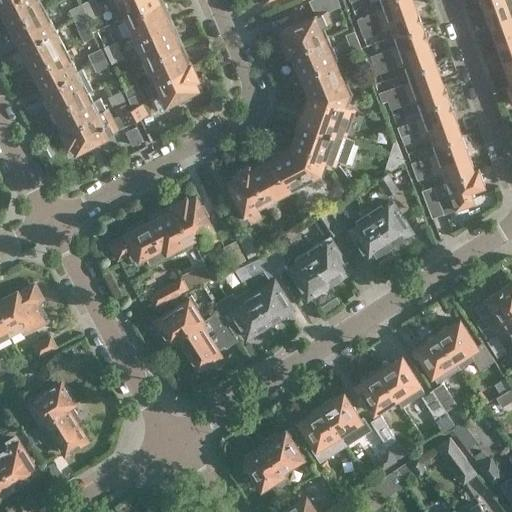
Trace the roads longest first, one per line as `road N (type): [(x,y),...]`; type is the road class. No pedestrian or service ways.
road 1 (residential): [(171,445),(511,226)]
road 2 (residential): [(49,224),(252,114),(255,99),(212,0)]
road 3 (residential): [(171,445),(49,224)]
road 4 (residential): [(447,0),(511,173)]
road 5 (residential): [(65,511),(171,445)]
